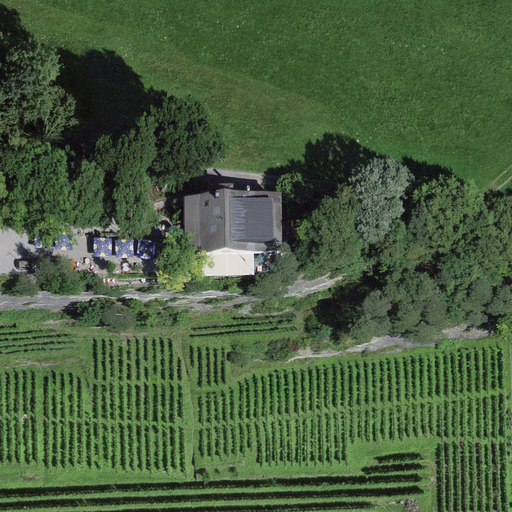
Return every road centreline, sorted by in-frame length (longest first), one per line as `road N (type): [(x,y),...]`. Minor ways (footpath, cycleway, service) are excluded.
road 1 (track): [(511,216),(330,185),(0,148)]
road 2 (track): [(135,262),(0,269)]
